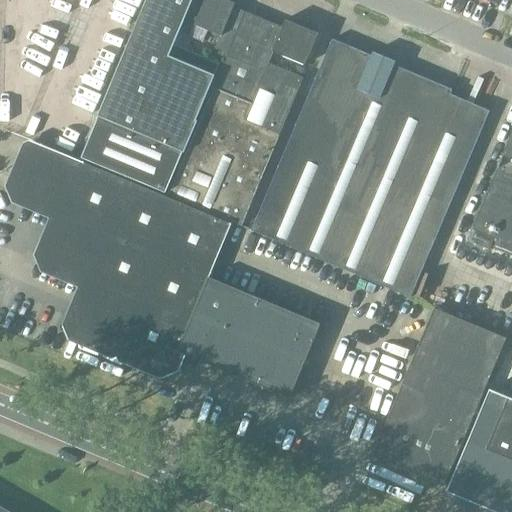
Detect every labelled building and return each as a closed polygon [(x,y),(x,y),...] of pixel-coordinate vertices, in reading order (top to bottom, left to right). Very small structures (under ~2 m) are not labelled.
[(99,116),(81,159),(165,195),(220,64),(174,44),(179,33),(190,37),(192,38),(202,42),(207,32),(220,37),(216,47),(228,52),(245,10),(235,6),(236,5),(232,3),(224,0),(148,0),(136,30),(99,116)] [(246,13),(170,197),(242,227),(304,78),(269,64),(273,53),(305,66),(318,35),(285,21),(282,28),(263,20),(246,13)] [(372,57),(333,41),(253,232),(293,249),(411,299),(432,249),(490,112),(451,95),(452,91),(393,66),(395,62),(381,56),(374,53),(372,57)] [(494,249),(511,256),(511,135),(473,230),(497,240),(494,249)] [(179,353),(290,399),(321,325),(209,278),(231,226),(33,142),(12,194),(55,212),(52,218),(58,220),(40,263),(83,281),(81,287),(86,289),(68,333),(156,369),(175,361),(179,353)] [(444,488),(506,340),(435,310),(380,439),(373,457),(444,488)] [(446,493),(496,511),(511,511),(511,399),(489,389),(446,493)]
